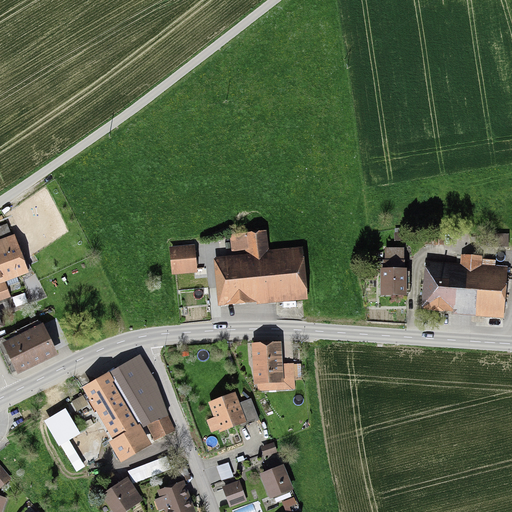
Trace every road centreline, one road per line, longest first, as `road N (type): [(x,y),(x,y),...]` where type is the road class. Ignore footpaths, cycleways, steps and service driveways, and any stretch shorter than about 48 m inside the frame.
road 1 (secondary): [(511,344),(258,328),(146,335)]
road 2 (track): [(0,203),(273,0)]
road 3 (residential): [(146,335),(212,511)]
road 4 (secondary): [(146,335),(109,344),(11,392)]
